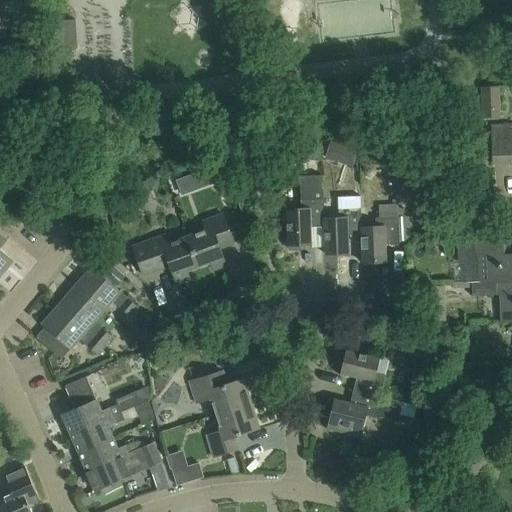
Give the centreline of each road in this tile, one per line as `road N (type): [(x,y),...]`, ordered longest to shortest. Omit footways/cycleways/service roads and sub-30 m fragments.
road 1 (residential): [(297,493),(285,306)]
road 2 (residential): [(66,511),(0,358)]
road 3 (residential): [(0,330),(89,214)]
road 4 (residential): [(297,493),(209,498),(161,511)]
road 5 (residential): [(168,319),(240,294),(285,306)]
